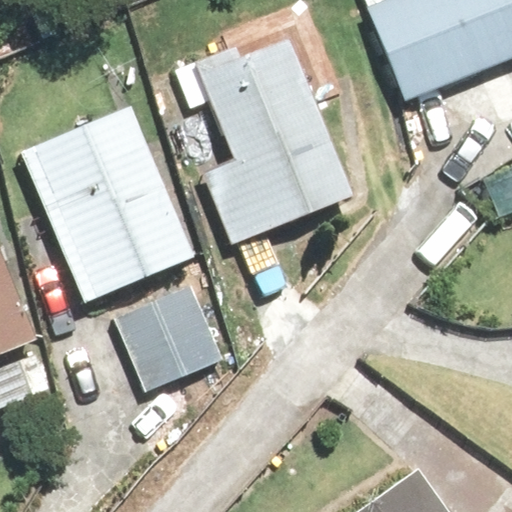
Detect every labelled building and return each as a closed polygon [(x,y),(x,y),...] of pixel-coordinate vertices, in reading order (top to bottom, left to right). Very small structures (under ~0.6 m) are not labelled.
[(403,105),(511,62),(511,0),(387,0),(364,9),(403,105)] [(350,199),(287,40),(198,76),(233,162),(197,176),(226,248),(350,199)] [(130,113),(23,156),(85,307),(191,264),(130,113)] [(0,264),(0,358),(35,344),(0,264)] [(191,286),(107,320),(127,368),(210,335),(191,286)] [(35,355),(0,369),(0,411),(50,392),(35,355)] [(445,511),(415,469),(352,511),(445,511)]
